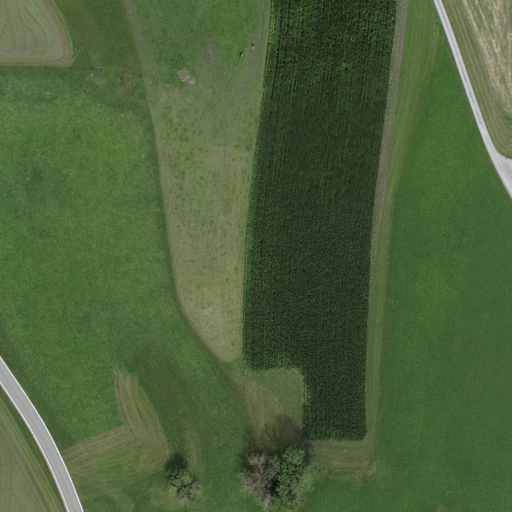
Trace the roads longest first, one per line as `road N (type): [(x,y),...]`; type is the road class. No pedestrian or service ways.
road 1 (track): [(439,0),(511,182)]
road 2 (tertiary): [(75,511),(41,434),(0,370)]
